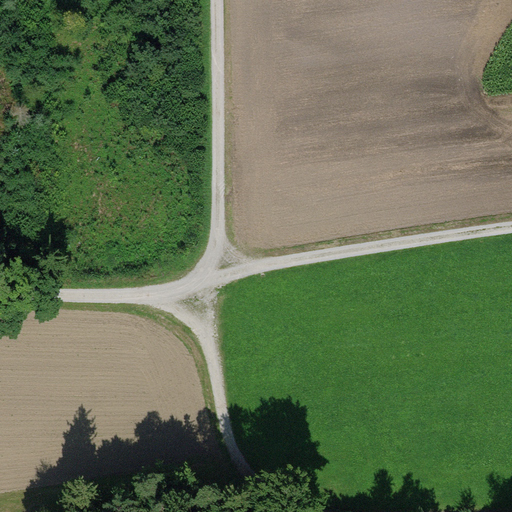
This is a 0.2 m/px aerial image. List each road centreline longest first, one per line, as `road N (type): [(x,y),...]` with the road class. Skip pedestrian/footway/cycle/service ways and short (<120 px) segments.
road 1 (track): [(208,280),(511,229)]
road 2 (track): [(329,511),(285,503),(249,484),(234,458),(210,351),(208,280)]
road 3 (track): [(208,280),(212,0)]
road 4 (track): [(208,280),(137,294),(0,292)]
